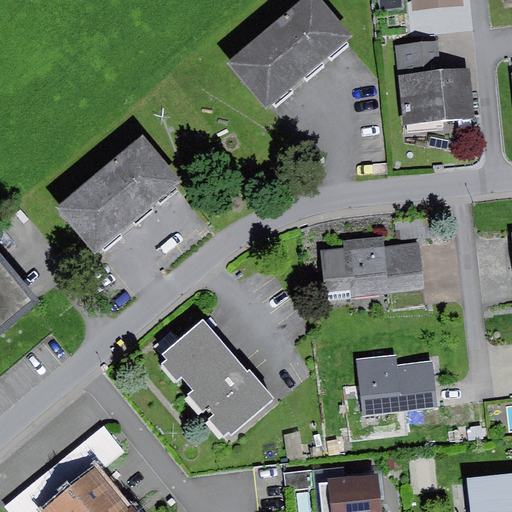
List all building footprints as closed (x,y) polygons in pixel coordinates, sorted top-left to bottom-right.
[(327,0),(296,0),(227,58),(266,105),(354,31),(327,0)] [(511,0),(503,0),(505,9),(511,7),(511,0)] [(438,48),(395,51),(402,132),(475,127),(470,76),(441,78),(438,48)] [(142,129),(57,199),(96,245),(180,175),(142,129)] [(20,206),(0,222),(0,225),(15,243),(36,226),(20,206)] [(436,216),(394,221),(396,240),(438,236),(436,216)] [(344,248),(322,250),(326,291),(351,288),(352,296),(424,289),(420,239),(384,243),(383,236),(344,240),(344,248)] [(0,329),(43,293),(0,243),(0,329)] [(247,365),(204,315),(163,350),(168,355),(164,359),(177,374),(182,370),(196,386),(190,390),(204,405),(208,402),(213,407),(205,414),(223,433),(228,429),(231,432),(276,392),(250,363),(247,365)] [(397,354),(358,358),(363,415),(437,408),(433,361),(398,364),(397,354)] [(11,511),(50,511),(51,511),(45,504),(95,463),(101,470),(125,451),(104,425),(6,505),(11,511)] [(101,470),(95,463),(45,504),(51,511),(142,511),(133,500),(128,504),(101,470)] [(511,511),(511,469),(468,474),(471,511),(511,511)] [(312,470),(284,472),(286,490),(313,488),(312,470)] [(384,511),(379,472),(319,480),(323,511),(384,511)]
